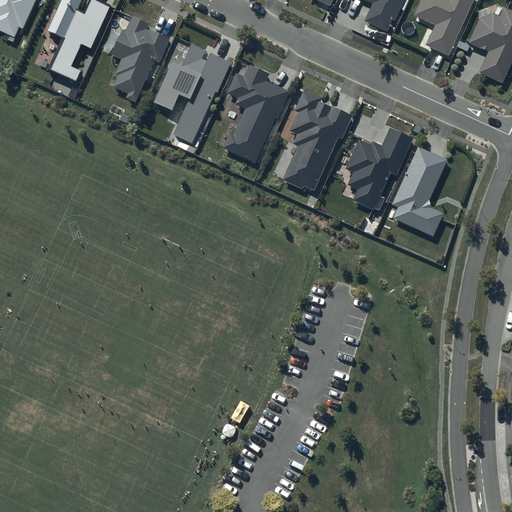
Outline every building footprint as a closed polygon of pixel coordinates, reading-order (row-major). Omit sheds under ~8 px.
[(0,0),(0,32),(15,39),(19,30),(24,32),(37,0),(0,0)] [(63,41),(48,72),(76,85),(81,74),(72,70),(82,48),(91,53),(110,11),(91,2),(84,17),(78,14),(84,2),(79,0),(64,0),(49,34),(63,41)] [(334,0),(313,0),(330,8),(334,0)] [(359,0),(373,6),(365,24),(388,34),(393,23),(395,23),(405,0),(359,0)] [(474,0),(421,0),(413,19),(435,29),(427,48),(449,58),(474,0)] [(489,55),(480,75),(504,85),(511,66),(511,13),(505,10),(502,18),(496,16),(481,22),(470,46),(489,55)] [(129,97),(127,101),(137,106),(156,64),(160,66),(171,42),(148,32),(150,27),(134,20),(128,34),(124,32),(113,58),(123,63),(117,77),(120,79),(115,90),(129,97)] [(173,68),(155,107),(173,116),(180,100),(190,104),(174,140),(193,149),(217,97),(218,98),(232,68),(211,59),(207,66),(203,64),(206,56),(192,49),(181,72),(173,68)] [(246,80),(237,77),(229,97),(239,101),(236,108),(247,112),(236,138),(232,136),(225,152),(256,165),(275,121),(278,122),(290,95),(267,86),(271,78),(251,69),(246,80)] [(298,152),(284,184),(304,193),(306,190),(316,194),(339,140),(343,142),(353,120),(321,107),(323,102),(305,95),(296,116),(299,117),(290,136),(297,139),(292,149),(298,152)] [(413,141),(390,131),(382,148),(373,144),(371,149),(358,143),(345,172),(353,176),(348,188),(357,192),(352,203),(374,213),(391,176),(396,179),(413,141)] [(434,240),(445,216),(433,210),(431,203),(448,162),(418,149),(392,208),(398,211),(393,222),(434,240)]
